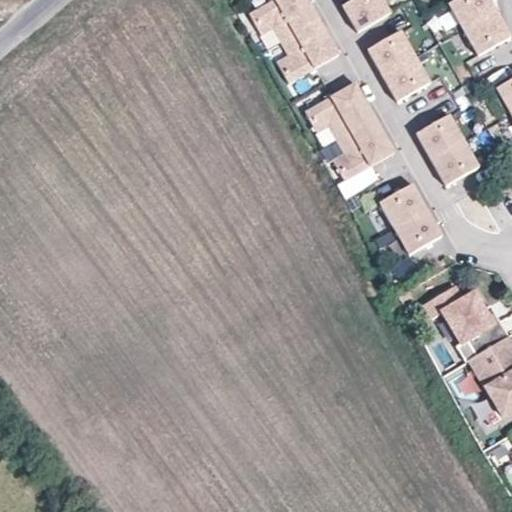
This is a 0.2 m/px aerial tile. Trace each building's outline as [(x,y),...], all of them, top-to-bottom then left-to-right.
[(281,41),(319,19),(308,0),(271,0),(249,13),(262,34),(273,27),(281,41)] [(391,12),(383,0),(351,0),(343,5),(358,31),(391,12)] [(497,10),(490,0),(453,0),(449,3),(464,29),(497,10)] [(511,36),(497,10),(464,29),(478,55),(511,36)] [(365,42),(397,27),(392,17),(360,32),(365,42)] [(339,54),(319,19),(281,41),(289,54),(277,61),(289,82),(339,54)] [(416,56),(401,30),(368,49),(383,75),(416,56)] [(431,82),(416,56),(383,75),(398,101),(431,82)] [(511,112),(511,78),(497,87),(511,113),(511,112)] [(375,117),(355,82),(305,111),(317,132),(329,125),(337,139),(375,117)] [(464,140),(449,114),(416,133),(431,159),(464,140)] [(395,152),(375,117),(337,139),(344,152),(333,159),(345,180),(395,152)] [(479,166),(464,140),(431,159),(446,185),(479,166)] [(394,228),(428,209),(413,183),(380,202),(394,228)] [(409,254),(442,235),(428,209),(394,228),(409,254)] [(508,335),(499,320),(492,324),(483,308),(473,292),(461,299),(453,285),(423,304),(431,317),(441,311),(460,343),(465,340),(475,355),(506,336),(508,335)] [(499,320),(489,304),(483,308),(492,324),(499,320)] [(511,409),(511,345),(506,336),(475,355),(468,359),(502,416),(511,409)]
